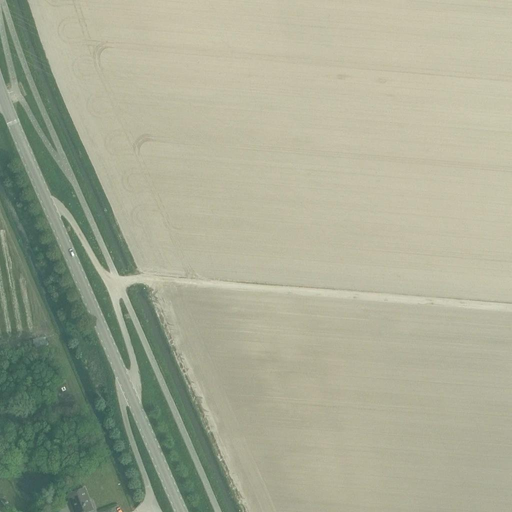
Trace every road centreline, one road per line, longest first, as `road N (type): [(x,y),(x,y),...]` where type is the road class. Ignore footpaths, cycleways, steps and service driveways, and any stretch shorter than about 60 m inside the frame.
road 1 (secondary): [(181,511),(2,97)]
road 2 (track): [(136,279),(511,309)]
